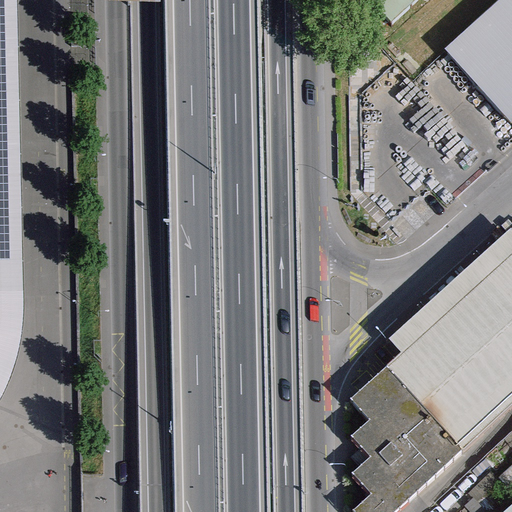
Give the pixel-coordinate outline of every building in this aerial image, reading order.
[(0,0),(0,447),(12,423),(21,401),(26,376),(29,350),(31,324),(23,0),(0,0)] [(426,0),(369,0),(394,28),(426,0)] [(511,0),(450,55),(504,117),(511,110),(511,0)] [(395,148),(349,189),(390,234),(435,193),(395,148)] [(400,361),(511,259),(511,240),(390,350),(400,361)] [(511,259),(400,361),(388,371),(465,455),(511,412),(511,259)] [(399,511),(465,455),(388,371),(352,404),(370,425),(352,441),(371,461),(353,478),(372,499),(356,511),(399,511)]
